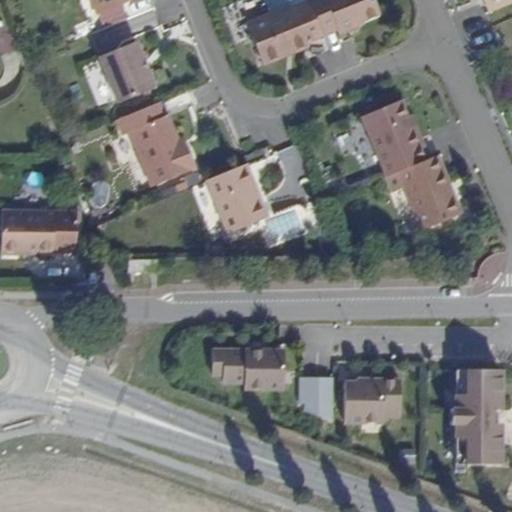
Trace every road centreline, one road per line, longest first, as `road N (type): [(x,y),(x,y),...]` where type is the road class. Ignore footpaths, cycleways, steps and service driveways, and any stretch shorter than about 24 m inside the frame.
road 1 (residential): [(511,301),(109,307),(17,328)]
road 2 (tertiary): [(402,511),(155,422)]
road 3 (residential): [(511,341),(295,334)]
road 4 (residential): [(511,221),(435,45)]
road 5 (residential): [(263,111),(435,45)]
road 6 (residential): [(188,0),(228,97),(263,111)]
road 7 (tertiary): [(15,403),(155,422)]
road 8 (tertiary): [(155,422),(33,352)]
